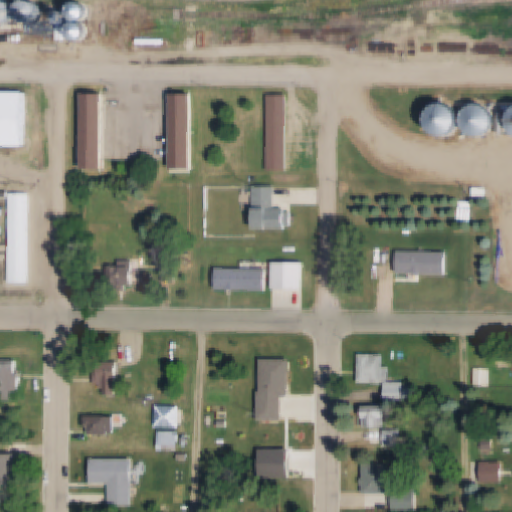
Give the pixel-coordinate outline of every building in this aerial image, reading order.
[(0,10),(1,6),(3,3),(6,1),(9,0),(13,0),(16,1),(19,3),(22,6),(23,10),(22,14),(21,18),(18,21),(14,23),(10,23),(6,22),(3,20),(1,17),(0,13),(0,10)] [(27,5),(29,2),(33,0),(37,0),(41,1),(44,3),(46,6),(48,9),(48,13),(46,16),(44,19),(41,22),(38,23),(34,23),(31,22),(28,19),(26,16),(24,12),(25,8),(27,5)] [(84,0),(108,0),(107,45),(83,44),(84,0)] [(0,92),(29,92),(29,144),(0,144),(0,92)] [(85,95),(110,96),(108,170),(83,170),(85,95)] [(173,96),(198,96),(196,168),(172,168),(173,96)] [(271,96),(292,97),(290,170),(269,170),(271,96)] [(432,113),(435,109),(439,106),(444,104),(449,104),(453,106),(457,109),(460,113),(462,119),(461,124),(459,129),(455,133),(450,135),(444,136),(439,134),(435,131),(432,127),(430,122),(430,117),(432,113)] [(472,110),(476,107),(481,104),(487,104),(492,105),(497,109),(499,113),(501,117),(501,122),(499,127),(496,131),(492,134),(487,135),(483,135),(478,134),(474,131),(471,126),(470,121),(470,115),(472,110)] [(258,187),(280,187),(280,208),(294,208),(294,213),(298,213),(298,224),(293,224),(293,228),(257,227),(258,187)] [(12,194),(32,194),(32,282),(12,282),(12,194)] [(115,266),(125,266),(125,261),(140,261),(140,285),(115,285),(115,266)] [(278,262),(308,262),(308,288),(278,288),(278,262)] [(165,265),(181,265),(180,281),(165,281),(165,265)] [(272,268),(272,289),(222,288),(222,267),(272,268)] [(384,385),(363,384),(363,355),(389,356),(388,367),(394,367),(393,385),(408,385),(407,398),(384,398),(384,385)] [(267,359),(296,359),(296,397),(288,397),(288,420),(266,420),(266,391),(267,391),(267,359)] [(1,360),(22,360),(22,391),(18,391),(18,396),(1,396),(1,360)] [(125,364),(125,384),(108,384),(108,364),(125,364)] [(490,368),(490,387),(476,387),(476,368),(490,368)] [(159,405),(185,407),(184,427),(158,426),(159,405)] [(392,407),(391,428),(367,427),(367,406),(392,407)] [(386,431),(405,431),(405,445),(386,445),(386,431)] [(163,432),(183,432),(183,447),(163,447),(163,432)] [(0,454),(22,454),(22,486),(0,486),(0,454)] [(140,459),(140,505),(116,505),(116,484),(102,484),(102,459),(140,459)] [(506,464),(506,485),(486,484),(487,464),(506,464)] [(370,465),(394,466),(394,494),(369,493),(370,465)] [(210,481),(218,481),(218,491),(210,491),(210,481)] [(399,491),(422,491),(422,510),(399,510),(399,491)] [(213,498),(233,498),(233,510),(213,510),(213,498)]
